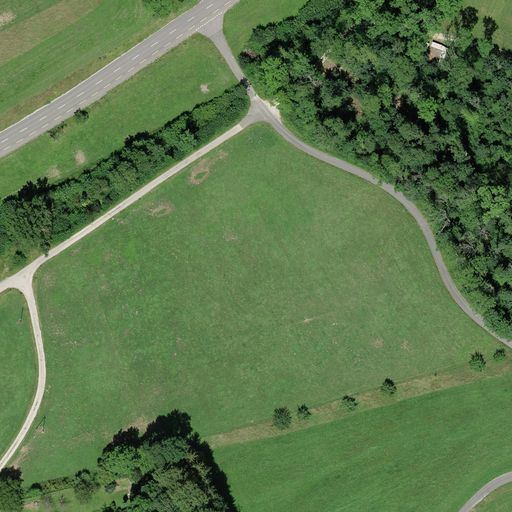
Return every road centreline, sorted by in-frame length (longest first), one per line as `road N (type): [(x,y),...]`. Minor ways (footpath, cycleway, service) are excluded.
road 1 (track): [(0,288),(262,114),(356,27),(374,21),(511,63)]
road 2 (unclassified): [(204,12),(262,114),(317,155),(394,193),(418,217),(457,298),(511,344)]
road 3 (secondary): [(204,12),(0,146)]
road 4 (track): [(0,464),(20,436),(40,380),(20,274)]
